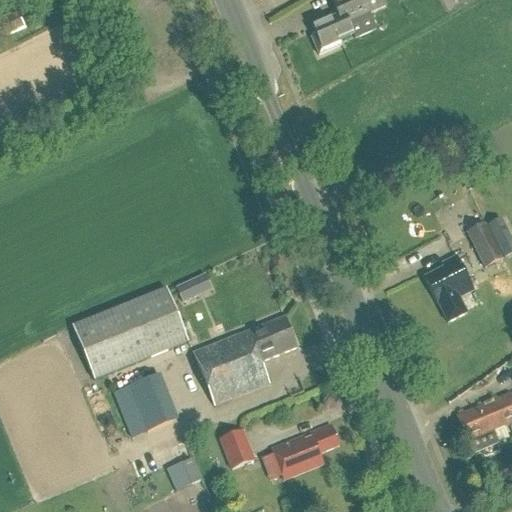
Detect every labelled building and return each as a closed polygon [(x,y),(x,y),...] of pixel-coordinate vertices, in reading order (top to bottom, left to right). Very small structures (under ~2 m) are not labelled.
[(388,11),(383,0),(343,0),(335,4),(340,18),(311,30),(315,39),(310,41),(317,58),(340,49),(338,44),(354,37),(350,26),(388,11)] [(484,226),(467,235),(485,271),(503,262),(484,226)] [(442,270),(422,279),(446,326),(466,316),(458,301),(474,293),(456,257),(440,266),(442,270)] [(188,346),(166,291),(72,329),(94,384),(188,346)] [(491,320),(496,332),(511,326),(507,314),(491,320)] [(296,351),(284,319),(191,356),(213,410),(269,388),(260,365),(296,351)] [(177,423),(160,377),(115,393),(131,439),(177,423)] [(511,424),(511,406),(509,398),(454,418),(464,443),(470,458),(499,447),(495,437),(504,433),(502,429),(511,424)] [(270,453),(283,484),(322,467),(318,457),(338,449),(329,428),(309,436),(310,440),(303,443),(302,440),(270,453)] [(254,463),(242,433),(219,443),(231,472),(254,463)] [(178,475),(185,501),(199,497),(191,472),(178,475)] [(142,500),(145,511),(150,511),(176,505),(172,492),(142,500)]
